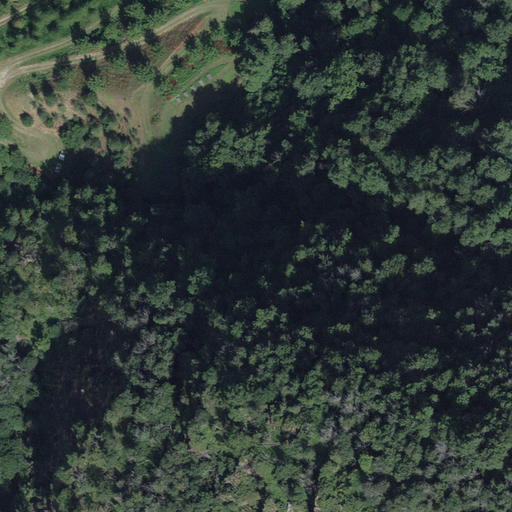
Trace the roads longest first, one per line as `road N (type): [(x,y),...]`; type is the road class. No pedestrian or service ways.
road 1 (track): [(3,74),(135,43),(219,5),(218,16),(148,86),(143,106),(160,154),(185,114),(225,82)]
road 2 (track): [(130,0),(91,31),(17,60),(0,82)]
road 3 (track): [(0,104),(57,150),(48,163),(0,138)]
